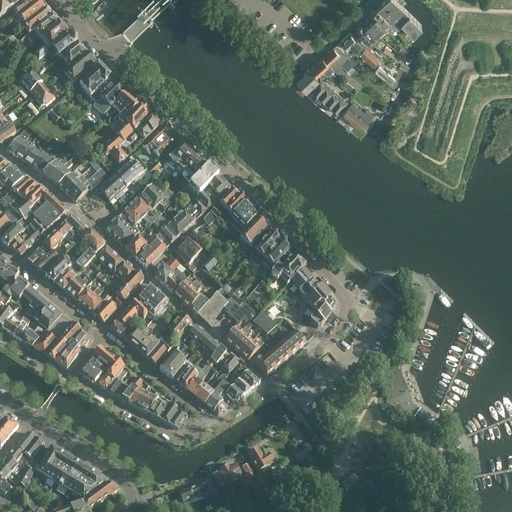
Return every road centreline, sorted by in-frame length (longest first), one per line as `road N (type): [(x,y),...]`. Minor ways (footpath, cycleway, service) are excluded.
road 1 (residential): [(268,387),(327,342),(346,300),(105,58)]
road 2 (residential): [(0,155),(146,277)]
road 3 (tertiary): [(131,511),(122,479),(0,400)]
road 4 (residential): [(268,387),(146,277)]
road 5 (residential): [(67,379),(181,439),(210,425)]
road 6 (residential): [(256,0),(316,52),(372,0)]
road 7 (residential): [(99,337),(210,425)]
road 8 (residential): [(99,337),(0,249)]
